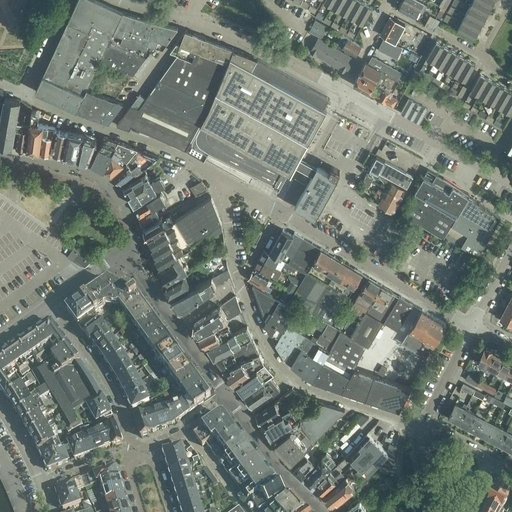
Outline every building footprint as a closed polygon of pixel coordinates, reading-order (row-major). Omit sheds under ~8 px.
[(77,110),(88,116),(98,94),(88,89),(89,87),(89,86),(92,79),(93,78),(92,78),(96,71),(96,70),(99,63),(100,63),(101,61),(123,11),(116,8),(115,8),(109,5),(102,2),(103,2),(102,1),(102,2),(97,0),(77,0),(76,4),(75,5),(76,5),(73,12),(72,12),(72,13),(69,20),(68,20),(69,21),(65,28),(62,36),(61,35),(61,36),(62,36),(58,44),(58,43),(58,44),(55,51),(54,51),(54,52),(51,59),(50,59),(50,60),(51,60),(47,67),(47,68),(44,75),(43,75),(40,83),(39,83),(40,83),(36,91),(36,92),(36,91),(46,96),(47,96),(56,101),(57,101),(67,105),(67,106),(67,105),(77,110)] [(335,0),(332,6),(340,11),(345,0),(335,0)] [(345,0),(340,11),(347,15),(355,0),(345,0)] [(355,0),(347,15),(355,20),(365,3),(360,0),(355,0)] [(420,10),(403,0),(398,8),(415,18),(420,10)] [(402,0),(403,0),(420,10),(423,11),(427,3),(421,0),(402,0)] [(443,0),(440,5),(442,6),(445,8),(449,0),(443,0)] [(478,0),(473,0),(470,6),(487,15),(491,7),(478,0)] [(365,3),(355,20),(363,24),(373,7),(365,3)] [(446,9),(445,8),(442,6),(436,16),(441,18),(444,12),(446,9)] [(470,6),(466,14),(483,23),(487,15),(470,6)] [(123,11),(101,61),(111,66),(112,65),(133,75),(155,45),(163,48),(178,27),(177,27),(165,24),(164,24),(164,25),(160,24),(161,23),(159,22),(159,24),(155,23),(156,21),(155,21),(149,19),(149,20),(143,18),(142,18),(136,16),(130,14),(129,13),(129,14),(124,12),(123,11)] [(466,14),(462,22),(479,31),(483,23),(466,14)] [(390,17),(385,25),(400,34),(403,28),(405,29),(407,26),(390,17)] [(432,24),(428,22),(426,26),(434,31),(440,20),(435,18),(432,24)] [(324,24),(316,19),(309,29),(318,34),(324,24)] [(479,31),(462,22),(457,30),(474,39),(479,31)] [(400,34),(385,25),(380,34),(395,42),(400,34)] [(186,150),(193,138),(197,132),(203,121),(208,112),(212,101),(220,83),(228,62),(234,48),(186,30),(170,51),(178,54),(146,99),(143,103),(140,107),(133,103),(117,125),(129,130),(132,125),(186,150)] [(337,44),(355,56),(361,46),(343,35),(337,44)] [(310,52),(316,55),(338,68),(346,73),(354,59),(318,37),(310,52)] [(394,43),(384,38),(381,44),(391,48),(394,43)] [(426,58),(434,63),(444,46),(436,41),(426,58)] [(391,48),(381,44),(379,49),(388,54),(391,48)] [(434,63),(442,67),(452,50),(444,46),(434,63)] [(210,131),(238,146),(287,173),(291,175),(296,165),(305,170),(312,174),(294,206),(316,219),(339,177),(317,165),(316,166),(310,162),(300,157),(309,142),(309,143),(328,109),(258,70),(259,68),(262,61),(255,57),(234,48),(228,62),(220,83),(212,101),(208,112),(203,121),(197,132),(193,138),(200,141),(206,128),(210,131)] [(442,67),(450,72),(460,55),(452,50),(442,67)] [(450,72),(458,76),(468,59),(460,55),(450,72)] [(468,59),(458,76),(466,81),(476,64),(468,59)] [(355,85),(374,96),(381,84),(393,91),(399,80),(366,61),(354,82),(355,85)] [(471,91),(479,95),(488,78),(480,74),(471,91)] [(479,95),(487,100),(496,83),(488,78),(479,95)] [(487,100),(494,104),(504,87),(496,83),(487,100)] [(381,84),(374,96),(393,106),(397,98),(391,95),(393,91),(381,84)] [(494,104),(502,109),(511,92),(504,87),(494,104)] [(511,91),(511,92),(502,109),(510,113),(511,110),(511,91)] [(98,94),(88,116),(102,120),(116,100),(98,94)] [(139,94),(133,103),(140,107),(143,103),(146,99),(139,94)] [(3,97),(0,106),(0,146),(12,149),(16,130),(17,121),(21,100),(3,97)] [(102,120),(109,122),(125,100),(118,97),(116,100),(102,120)] [(401,112),(420,123),(428,109),(409,98),(401,112)] [(27,151),(40,153),(44,124),(38,124),(40,114),(36,111),(32,110),(27,151)] [(30,124),(17,121),(16,130),(18,130),(16,149),(26,151),(30,124)] [(51,154),(54,129),(55,126),(44,124),(40,153),(51,154)] [(51,154),(64,156),(69,131),(54,129),(51,154)] [(64,156),(78,160),(83,134),(69,131),(64,156)] [(83,134),(78,160),(89,162),(97,139),(83,134)] [(92,163),(104,170),(118,141),(104,136),(92,163)] [(104,170),(112,175),(125,163),(138,149),(118,141),(104,170)] [(138,149),(125,163),(134,173),(136,175),(144,169),(159,157),(138,149)] [(370,169),(377,173),(378,173),(379,172),(407,187),(413,176),(385,160),(377,156),(370,169)] [(125,163),(112,175),(121,185),(128,178),(134,173),(125,163)] [(444,238),(469,196),(467,195),(466,196),(458,192),(460,189),(460,190),(460,189),(454,184),(428,169),(415,191),(417,192),(404,214),(444,238)] [(129,197),(129,196),(151,181),(146,172),(123,187),(129,197)] [(160,176),(151,181),(157,191),(166,186),(160,176)] [(366,176),(361,184),(368,188),(372,180),(366,176)] [(389,184),(387,188),(402,196),(406,188),(385,177),(383,180),(389,184)] [(191,185),(196,194),(208,189),(204,179),(191,185)] [(151,181),(129,196),(135,206),(157,191),(151,181)] [(378,189),(376,193),(397,204),(402,196),(387,188),(385,192),(378,189)] [(150,198),(155,208),(167,201),(162,194),(161,192),(150,198)] [(397,204),(376,193),(374,196),(381,200),(378,204),(393,212),(397,204)] [(174,220),(149,238),(150,240),(159,266),(169,260),(209,232),(222,223),(211,196),(203,202),(174,220)] [(469,196),(444,238),(456,245),(459,240),(463,242),(461,245),(478,255),(484,245),(485,245),(497,225),(501,217),(480,204),(480,203),(469,196)] [(140,217),(155,208),(150,198),(135,208),(140,217)] [(140,218),(143,226),(156,219),(155,218),(159,215),(158,212),(166,208),(163,204),(155,209),(155,208),(140,218)] [(148,237),(149,238),(174,220),(169,211),(161,216),(162,218),(144,228),(144,229),(148,237)] [(223,230),(222,223),(209,232),(213,237),(223,230)] [(293,235),(283,229),(270,253),(280,258),(286,261),(288,263),(304,237),(295,232),(293,235)] [(292,265),(301,270),(306,273),(321,248),(304,237),(288,263),(292,265)] [(74,246),(67,256),(72,260),(74,258),(86,267),(93,260),(74,246)] [(295,291),(290,299),(331,324),(362,273),(321,248),(306,273),(301,281),(295,291)] [(275,266),(280,258),(270,253),(265,250),(260,258),(275,266)] [(163,280),(165,285),(168,283),(183,273),(190,269),(180,254),(169,260),(172,265),(168,267),(167,267),(160,271),(165,279),(163,280)] [(275,267),(275,266),(260,258),(255,267),(270,276),(273,270),(275,267)] [(286,261),(284,265),(295,271),(297,268),(292,265),(288,263),(286,261)] [(192,289),(176,297),(172,300),(177,309),(183,310),(198,299),(200,302),(210,295),(208,292),(216,286),(231,275),(229,269),(212,278),(192,289)] [(248,279),(264,288),(270,292),(272,288),(266,284),(269,279),(254,270),(248,279)] [(174,295),(176,297),(192,289),(190,285),(183,273),(168,283),(165,285),(162,286),(168,299),(169,299),(169,298),(171,297),(174,295)] [(293,277),(287,287),(295,291),(301,281),(296,278),(293,277)] [(350,308),(363,316),(366,311),(382,285),(369,277),(350,308)] [(133,293),(130,289),(127,291),(107,280),(92,291),(103,307),(105,306),(106,306),(106,304),(119,305),(122,303),(122,300),(133,293)] [(269,332),(279,338),(288,324),(294,314),(293,314),(295,309),(279,300),(253,285),(264,317),(267,319),(265,323),(269,332)] [(363,316),(351,336),(366,346),(368,347),(384,321),(377,317),(380,312),(392,291),(382,285),(366,311),(363,316)] [(288,303),(290,299),(295,291),(287,287),(280,298),(288,303)] [(132,288),(130,289),(133,293),(122,300),(122,303),(119,305),(124,312),(141,300),(132,288)] [(94,313),(103,307),(92,291),(83,297),(94,313)] [(236,295),(220,306),(225,313),(225,317),(227,320),(241,312),(236,295)] [(384,321),(398,330),(413,304),(399,295),(384,321)] [(83,297),(66,309),(84,333),(100,321),(94,313),(83,297)] [(131,321),(147,309),(141,300),(124,312),(131,321)] [(223,340),(227,337),(232,334),(228,327),(218,333),(214,327),(218,325),(221,323),(227,320),(225,317),(225,313),(220,306),(194,325),(194,327),(193,330),(195,332),(198,336),(206,346),(222,337),(223,340)] [(137,329),(153,318),(147,309),(131,321),(137,329)] [(409,330),(406,335),(401,342),(426,357),(431,350),(434,344),(434,345),(446,324),(422,309),(409,330)] [(511,314),(505,310),(500,319),(501,319),(501,320),(505,323),(506,322),(511,325),(511,314)] [(143,338),(160,326),(153,318),(137,329),(143,338)] [(100,321),(84,333),(90,342),(91,341),(107,330),(100,321)] [(51,357),(52,358),(69,346),(52,323),(49,322),(44,326),(57,345),(53,348),(57,353),(51,357)] [(305,376),(313,380),(330,350),(288,324),(279,338),(275,345),(284,359),(305,376)] [(33,347),(41,341),(46,347),(50,344),(53,348),(57,345),(44,326),(43,327),(42,326),(39,328),(39,329),(35,332),(34,332),(31,334),(31,335),(27,338),(33,347)] [(150,347),(166,335),(160,326),(143,338),(150,347)] [(214,359),(234,349),(253,338),(247,326),(232,334),(227,337),(227,338),(223,340),(207,348),(214,359)] [(107,330),(91,341),(93,343),(93,345),(94,347),(96,347),(98,349),(113,338),(107,330)] [(330,350),(313,380),(342,390),(354,368),(366,346),(351,336),(340,330),(330,350)] [(156,356),(172,344),(166,335),(150,347),(156,356)] [(33,347),(27,338),(23,341),(21,341),(19,342),(19,344),(18,344),(29,359),(33,356),(37,361),(39,359),(42,358),(45,356),(41,350),(46,347),(41,341),(33,347)] [(113,338),(98,349),(99,351),(98,353),(100,355),(102,355),(103,357),(119,347),(113,338)] [(253,338),(234,349),(235,351),(217,360),(217,361),(223,370),(258,349),(253,338)] [(12,371),(16,368),(20,373),(22,371),(25,370),(28,368),(24,362),(29,359),(18,344),(17,345),(16,344),(14,346),(13,347),(10,350),(16,359),(7,365),(12,371)] [(163,365),(179,353),(172,344),(156,356),(163,365)] [(69,346),(52,358),(60,369),(59,370),(57,370),(52,373),(54,377),(80,362),(69,346)] [(119,347),(103,357),(105,360),(104,361),(106,364),(108,364),(109,366),(125,356),(119,347)] [(480,368),(485,370),(494,353),(491,352),(492,351),(486,348),(486,349),(484,348),(477,362),(482,364),(480,368)] [(0,373),(6,382),(10,379),(7,374),(12,371),(7,365),(16,359),(10,350),(5,353),(4,353),(1,355),(1,356),(0,356),(0,373)] [(225,372),(235,385),(264,362),(258,350),(224,370),(226,372),(225,372)] [(165,369),(169,373),(185,362),(179,353),(163,365),(165,369)] [(491,369),(496,371),(503,357),(497,354),(497,355),(494,353),(485,370),(489,372),(491,369)] [(125,356),(109,366),(110,368),(110,369),(111,372),(113,372),(114,374),(130,365),(125,356)] [(501,379),(503,380),(511,363),(509,361),(509,360),(503,357),(496,371),(503,375),(501,379)] [(31,372),(38,383),(42,381),(37,373),(48,366),(45,362),(31,372)] [(46,389),(51,398),(58,409),(58,410),(70,430),(78,425),(82,423),(78,416),(75,412),(78,411),(81,409),(102,396),(96,386),(92,379),(87,372),(80,362),(54,377),(52,373),(48,366),(37,373),(42,381),(45,387),(46,389)] [(169,373),(175,382),(191,370),(185,362),(169,373)] [(235,385),(243,396),(274,373),(264,362),(235,385)] [(507,377),(511,379),(511,362),(511,363),(503,380),(505,381),(507,377)] [(130,365),(114,374),(116,376),(115,378),(116,381),(118,381),(119,383),(136,374),(130,365)] [(145,368),(147,371),(151,376),(154,374),(148,365),(145,368)] [(158,374),(165,369),(163,365),(155,371),(158,374)] [(354,368),(342,390),(399,410),(411,388),(373,375),(354,368)] [(175,382),(182,391),(198,379),(191,370),(175,382)] [(10,379),(6,382),(0,373),(0,387),(2,391),(18,381),(16,378),(12,381),(10,379)] [(465,379),(477,386),(480,379),(469,373),(465,379)] [(9,400),(13,406),(28,396),(24,390),(36,383),(30,374),(24,378),(27,382),(22,385),(18,381),(2,391),(6,396),(8,400),(9,400)] [(136,374),(119,383),(121,385),(120,387),(121,389),(123,390),(124,392),(141,383),(136,374)] [(243,397),(252,408),(272,392),(273,394),(280,389),(270,376),(243,397)] [(182,391),(188,400),(204,388),(198,379),(182,391)] [(477,386),(485,390),(488,385),(480,380),(477,386)] [(141,383),(124,392),(125,394),(125,396),(126,398),(128,399),(129,401),(146,393),(145,392),(141,383)] [(461,388),(472,395),(475,389),(463,383),(461,388)] [(488,385),(485,390),(494,395),(497,390),(488,385)] [(182,402),(172,405),(178,420),(178,421),(197,407),(211,397),(204,388),(188,400),(183,403),(182,402)] [(292,388),(275,403),(281,412),(294,402),(291,399),(296,391),(292,388)] [(18,413),(20,417),(51,398),(46,389),(35,395),(35,396),(30,399),(28,396),(13,406),(15,409),(14,410),(16,412),(17,413),(18,413)] [(292,399),(299,403),(304,395),(297,391),(292,399)] [(146,393),(129,401),(130,403),(129,405),(130,407),(132,408),(133,409),(149,401),(146,393)] [(102,396),(81,409),(84,413),(89,410),(97,423),(100,421),(101,422),(105,420),(113,417),(111,414),(107,405),(102,396)] [(27,428),(28,431),(44,422),(42,419),(48,416),(58,409),(51,398),(20,417),(22,420),(24,424),(24,425),(25,428),(27,428)] [(281,412),(275,403),(256,415),(262,425),(281,412)] [(301,419),(317,437),(318,437),(345,409),(323,403),(308,414),(307,414),(301,419)] [(458,422),(465,409),(467,405),(464,404),(462,407),(455,403),(448,417),(449,417),(448,418),(453,421),(453,420),(458,422)] [(172,405),(162,408),(168,426),(171,425),(172,426),(175,424),(175,422),(176,422),(178,421),(178,420),(172,405)] [(301,419),(307,414),(303,412),(302,411),(297,415),(290,406),(282,413),(285,418),(288,416),(293,424),(301,419)] [(162,408),(154,411),(153,412),(159,430),(161,429),(162,430),(165,429),(166,427),(168,426),(162,408)] [(462,426),(467,428),(475,414),(465,409),(458,422),(463,425),(462,426)] [(70,430),(58,410),(55,412),(68,433),(70,432),(70,430)] [(150,413),(144,415),(150,432),(152,432),(153,433),(156,432),(156,430),(159,430),(153,412),(150,413)] [(472,430),(477,433),(485,419),(487,414),(484,412),(481,417),(475,414),(467,428),(472,431),(472,430)] [(274,441),(283,434),(288,430),(289,429),(293,425),(293,424),(288,416),(285,418),(282,413),(263,425),(266,431),(268,430),(273,441),(273,442),(274,441)] [(150,432),(144,415),(134,418),(141,437),(151,434),(150,432)] [(206,443),(210,449),(235,431),(232,427),(232,426),(230,423),(228,423),(223,415),(220,415),(194,435),(202,446),(206,443)] [(103,423),(112,446),(113,447),(122,444),(114,419),(108,421),(103,423)] [(303,448),(305,450),(317,437),(301,419),(293,424),(293,425),(289,429),(290,431),(285,436),(275,444),(291,461),(303,448)] [(482,436),(487,439),(494,424),(485,419),(477,433),(482,435),(482,436)] [(32,437),(34,442),(56,430),(53,425),(48,429),(44,422),(28,431),(29,433),(29,434),(30,437),(32,437)] [(96,432),(103,449),(112,446),(103,423),(99,424),(100,428),(95,430),(96,432)] [(358,466),(367,475),(385,457),(393,463),(397,447),(389,445),(388,453),(383,449),(385,446),(383,444),(390,428),(381,424),(377,430),(370,430),(347,455),(353,461),(358,466)] [(492,440),(497,443),(498,443),(499,444),(506,430),(505,430),(494,424),(487,439),(491,441),(492,440)] [(508,450),(511,443),(511,426),(509,425),(506,430),(499,444),(504,447),(504,448),(508,450)] [(89,429),(85,430),(94,453),(103,449),(96,432),(91,434),(89,429)] [(39,451),(41,451),(56,443),(52,437),(58,434),(56,430),(34,442),(36,446),(36,447),(38,450),(39,450),(39,451)] [(83,437),(78,439),(84,456),(94,453),(85,430),(81,432),(83,437)] [(210,449),(229,475),(254,457),(253,457),(254,455),(251,453),(250,452),(244,444),(244,443),(242,440),(241,440),(241,439),(241,438),(239,435),(237,435),(235,431),(210,449)] [(66,438),(68,444),(70,448),(72,452),(75,460),(84,456),(78,439),(72,441),(70,436),(66,438)] [(43,459),(44,460),(70,448),(68,444),(60,448),(57,442),(56,443),(41,451),(42,452),(40,453),(41,454),(40,456),(41,459),(43,459)] [(166,457),(166,460),(185,455),(182,445),(163,451),(164,452),(163,454),(164,457),(166,457)] [(70,448),(44,460),(45,465),(45,466),(46,469),(48,469),(48,471),(69,462),(67,457),(67,455),(72,452),(70,448)] [(301,478),(316,464),(308,456),(310,454),(306,450),(305,450),(290,466),(293,470),(301,478)] [(326,453),(316,464),(303,478),(313,487),(318,481),(320,483),(327,475),(326,473),(336,462),(326,453)] [(169,467),(169,470),(188,465),(185,455),(166,460),(167,462),(166,464),(167,467),(169,467)] [(335,467),(316,487),(317,488),(317,489),(319,491),(321,491),(324,494),(340,479),(340,478),(344,475),(342,473),(353,461),(347,455),(335,467)] [(250,499),(250,500),(275,481),(272,476),(269,476),(264,470),(263,470),(257,462),(257,460),(255,458),(254,458),(254,457),(229,475),(248,501),(250,499)] [(385,457),(382,459),(380,470),(391,473),(393,463),(385,457)] [(172,477),(173,480),(191,474),(188,465),(169,470),(170,472),(169,473),(170,476),(172,477)] [(367,475),(358,466),(352,472),(360,482),(367,475)] [(97,482),(100,481),(118,475),(117,473),(118,471),(117,468),(116,468),(115,467),(95,474),(97,482)] [(346,477),(324,497),(333,507),(360,482),(351,472),(346,477)] [(98,484),(97,482),(95,474),(88,477),(92,487),(98,484)] [(175,486),(175,489),(194,484),(191,474),(173,480),(173,481),(172,483),(173,486),(175,486)] [(100,481),(103,491),(121,485),(120,482),(121,481),(120,478),(118,477),(118,475),(100,481)] [(80,491),(92,487),(88,477),(73,482),(76,489),(77,489),(79,489),(80,491)] [(394,486),(390,478),(378,485),(382,492),(394,486)] [(276,480),(275,481),(250,500),(252,502),(247,506),(251,511),(259,511),(285,493),(276,480)] [(77,492),(76,489),(73,482),(56,489),(56,490),(55,492),(56,495),(58,495),(59,499),(77,492)] [(178,496),(178,499),(197,493),(194,484),(175,489),(176,491),(175,492),(176,495),(178,496)] [(103,491),(106,500),(124,495),(123,492),(124,490),(123,487),(121,487),(121,485),(103,491)] [(511,492),(497,485),(492,494),(506,502),(509,496),(511,497),(511,492)] [(81,503),(77,492),(59,499),(61,504),(60,505),(61,508),(63,509),(63,510),(81,503)] [(181,506),(181,509),(200,503),(197,493),(178,499),(179,501),(178,502),(179,505),(181,506)] [(487,503),(488,504),(501,511),(506,502),(492,494),(487,503)] [(106,500),(109,510),(127,504),(126,501),(127,500),(126,497),(124,496),(124,495),(106,500)] [(282,501),(281,500),(271,509),(272,511),(270,511),(283,511),(290,506),(292,508),(297,502),(296,501),(297,500),(293,496),(293,495),(292,496),(290,497),(288,495),(282,501)] [(299,504),(297,502),(292,508),(290,506),(283,511),(303,511),(301,510),(303,508),(303,509),(304,508),(303,507),(300,503),(299,504)] [(366,511),(360,502),(347,511),(366,511)] [(202,511),(200,503),(181,509),(182,510),(181,511),(202,511)]
